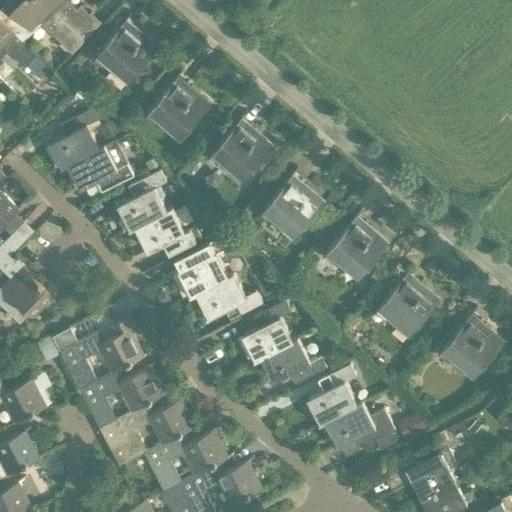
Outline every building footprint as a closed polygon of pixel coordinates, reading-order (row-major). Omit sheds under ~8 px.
[(1,0),(9,7),(1,15),(23,38),(41,20),(72,51),(84,39),(45,0),(1,0)] [(45,0),(84,39),(102,21),(91,11),(86,16),(69,0),(45,0)] [(23,38),(1,15),(0,16),(0,15),(0,56),(8,48),(25,65),(38,53),(23,38)] [(127,16),(93,57),(102,65),(107,60),(130,79),(157,47),(133,27),(136,23),(127,16)] [(36,56),(28,64),(39,75),(47,67),(36,56)] [(179,72),(144,112),(155,121),(159,116),(181,136),(209,104),(185,83),(188,79),(179,72)] [(70,160),(116,137),(115,135),(98,143),(87,122),(98,117),(92,104),(61,120),(67,131),(52,139),(64,163),(70,160)] [(213,150),(208,155),(218,163),(222,158),(245,177),(272,145),(249,125),(252,121),(243,114),(213,150)] [(128,160),(116,137),(70,160),(81,184),(97,176),(102,187),(134,171),(128,160)] [(137,222),(168,207),(156,184),(166,178),(161,167),(130,183),(135,194),(120,202),(132,226),(138,223),(137,222)] [(294,169),(258,211),(269,220),(274,215),(296,234),(324,201),(300,181),(303,178),(294,169)] [(0,244),(20,224),(10,214),(19,205),(0,187),(0,244)] [(168,207),(137,222),(138,223),(150,247),(165,240),(170,250),(202,234),(196,222),(186,227),(174,204),(168,207)] [(327,246),(322,252),(332,261),(337,256),(360,275),(387,244),(363,222),(366,219),(358,211),(327,246)] [(0,244),(0,265),(10,275),(0,284),(0,300),(3,303),(20,321),(30,311),(32,314),(54,292),(13,251),(30,234),(20,224),(0,244)] [(229,274),(229,273),(217,250),(238,239),(229,230),(222,233),(175,257),(181,268),(180,268),(193,292),(199,289),(229,274)] [(390,289),(373,309),(384,318),(388,313),(410,332),(438,299),(414,280),(417,276),(408,268),(398,260),(381,281),(390,289)] [(229,274),(199,289),(211,313),(226,305),(231,315),(262,299),(257,289),(246,294),(234,271),(229,273),(229,274)] [(262,352),(292,337),(281,315),(292,309),(286,297),(255,313),(260,323),(245,331),(258,355),(263,352),(262,352)] [(442,345),(437,350),(447,359),(452,354),(475,373),(502,341),(478,321),(482,318),(472,309),(442,345)] [(118,331),(105,338),(99,327),(60,348),(80,386),(119,366),(119,365),(144,353),(133,333),(137,331),(128,314),(113,322),(118,331)] [(56,330),(60,342),(72,337),(68,325),(56,330)] [(293,337),(292,337),(262,352),(263,352),(275,376),(291,368),(296,379),(327,363),(321,351),(310,357),(299,334),(293,337)] [(328,416),(358,401),(346,377),(357,372),(352,362),(321,377),(326,388),(311,396),(323,419),(328,416)] [(150,398),(164,391),(149,364),(124,376),(119,366),(80,386),(100,424),(150,398)] [(0,426),(0,427),(0,426),(0,400),(4,398),(15,419),(16,420),(21,417),(46,403),(32,375),(8,388),(1,376),(0,375),(0,426)] [(145,449),(184,429),(194,424),(180,396),(155,408),(150,398),(100,424),(120,463),(145,449)] [(511,397),(498,414),(511,426),(511,425),(511,397)] [(358,401),(328,416),(340,441),(356,433),(361,443),(375,436),(380,447),(397,438),(391,428),(395,426),(385,405),(371,412),(364,398),(358,401)] [(399,417),(406,432),(428,422),(421,407),(399,417)] [(0,452),(10,471),(40,455),(25,426),(0,439),(0,452)] [(189,439),(184,429),(145,449),(164,487),(161,487),(162,488),(179,479),(182,478),(171,456),(185,449),(197,470),(218,459),(228,453),(214,427),(189,439)] [(423,497),(458,478),(451,465),(458,461),(449,442),(406,464),(423,497)] [(182,478),(179,479),(195,511),(210,511),(216,509),(205,488),(220,480),(231,501),(262,486),(248,457),(223,470),(218,459),(197,470),(197,471),(182,478)] [(0,511),(21,511),(33,506),(19,478),(0,488),(0,511)] [(458,478),(423,497),(430,511),(470,511),(481,506),(472,488),(465,491),(458,478)] [(195,511),(179,479),(162,488),(173,510),(168,511),(154,511),(147,496),(116,511),(195,511)] [(511,511),(511,497),(510,492),(481,506),(470,511),(511,511)]
